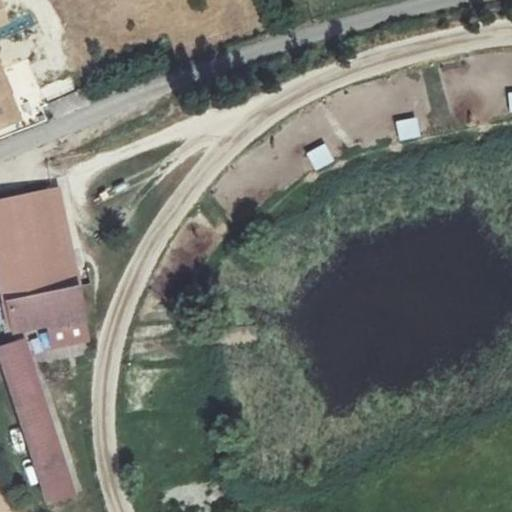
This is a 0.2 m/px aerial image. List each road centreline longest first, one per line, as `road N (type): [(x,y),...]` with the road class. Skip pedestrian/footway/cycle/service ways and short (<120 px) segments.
road 1 (unknown): [(121,511),(107,469),(102,381),(130,284),(171,213),(232,142),(333,75),(511,30)]
road 2 (unclassified): [(0,153),(174,79),(444,0)]
